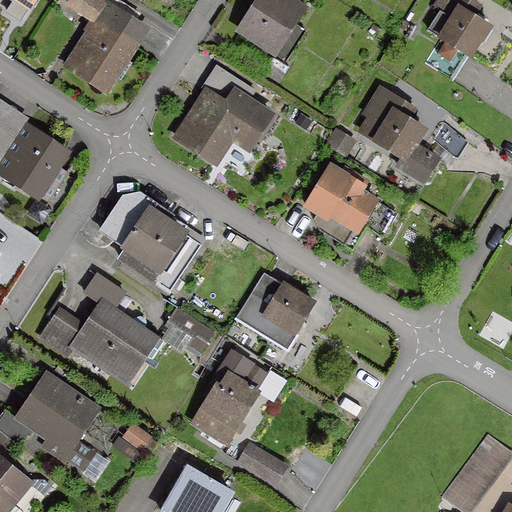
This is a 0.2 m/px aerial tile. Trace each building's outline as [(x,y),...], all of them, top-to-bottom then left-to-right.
[(0,0),(0,24),(5,28),(23,0),(0,0)] [(64,66),(102,91),(143,29),(102,3),(101,4),(94,0),(68,0),(66,5),(91,21),(84,31),(97,39),(87,54),(76,48),(64,66)] [(295,10),(280,0),(262,0),(243,30),(256,39),(258,35),(272,44),(268,50),(284,60),(303,31),(288,22),(295,10)] [(464,55),(467,56),(485,27),(471,17),(477,7),(466,0),(435,0),(431,6),(438,11),(426,30),(438,39),(422,64),(447,80),(464,55)] [(185,119),(174,137),(212,162),(228,138),(247,150),(269,116),(244,100),(250,92),(216,70),(203,92),(213,99),(196,126),(185,119)] [(435,161),(410,146),(420,129),(404,120),(411,109),(379,89),(363,115),(369,118),(359,133),(400,159),(396,166),(422,182),(435,161)] [(63,175),(52,168),(64,151),(20,123),(12,125),(6,135),(0,131),(0,174),(34,197),(37,191),(49,198),(63,175)] [(442,124),(429,139),(450,156),(462,141),(442,124)] [(334,131),(325,146),(334,152),(344,137),(334,131)] [(327,204),(313,228),(349,250),(364,227),(380,237),(394,215),(347,185),(349,182),(334,172),(317,198),(327,204)] [(125,248),(149,213),(154,206),(137,196),(122,198),(100,231),(125,248)] [(199,246),(149,213),(125,248),(118,259),(168,292),(199,246)] [(309,303),(261,273),(233,319),(286,351),(293,339),(288,337),(309,303)] [(82,329),(56,311),(39,336),(66,355),(72,346),(125,382),(143,355),(150,359),(161,342),(142,329),(140,332),(99,304),(82,329)] [(200,410),(192,424),(222,443),(264,375),(229,353),(211,383),(215,385),(200,410)] [(74,441),(95,410),(43,375),(15,417),(2,408),(0,412),(0,432),(14,444),(33,429),(46,438),(40,447),(61,461),(63,459),(80,471),(92,453),(74,441)] [(131,425),(124,435),(140,447),(148,437),(131,425)] [(466,511),(510,454),(486,436),(440,497),(459,511),(466,511)] [(248,446),(237,463),(272,484),(282,467),(248,446)] [(0,511),(27,482),(0,459),(0,511)] [(217,511),(229,493),(186,469),(160,511),(217,511)]
